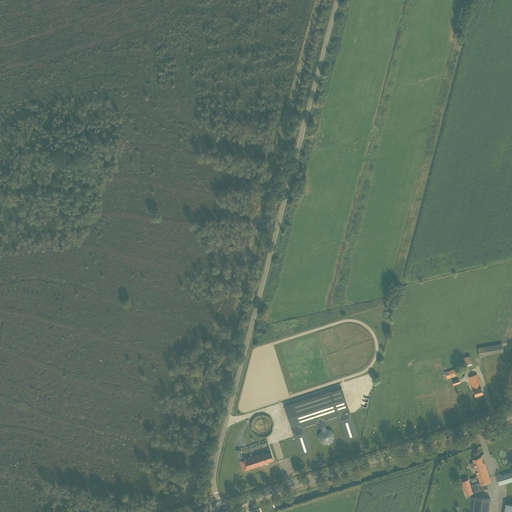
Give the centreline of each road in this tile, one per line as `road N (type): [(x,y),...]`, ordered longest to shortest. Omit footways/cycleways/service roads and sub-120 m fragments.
road 1 (unclassified): [(221,508),(214,468),(336,0)]
road 2 (tertiary): [(221,508),(511,415)]
